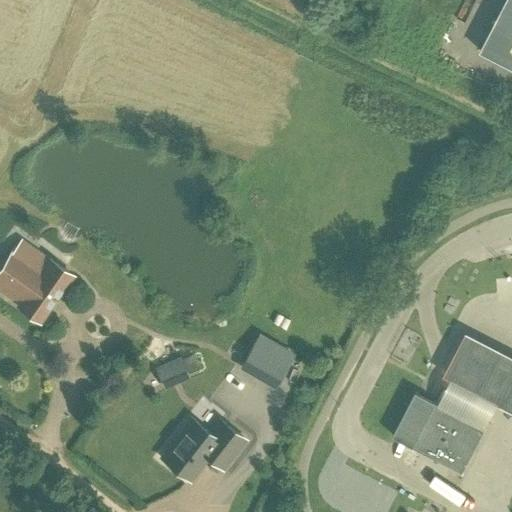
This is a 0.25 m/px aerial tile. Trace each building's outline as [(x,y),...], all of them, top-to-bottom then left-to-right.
[(511,0),(506,0),(479,52),(511,68),(511,0)] [(50,260),(42,255),(20,239),(14,248),(0,268),(0,290),(19,304),(18,305),(39,320),(71,275),(50,260)] [(511,240),(493,244),(496,256),(511,253),(511,240)] [(448,363),(445,367),(454,371),(440,397),(487,421),(491,411),(500,395),(511,402),(511,346),(475,327),(469,324),(448,363)] [(163,390),(191,378),(181,356),(154,367),(163,390)] [(464,466),(487,422),(487,421),(440,397),(418,385),(395,430),(464,466)] [(210,432),(192,418),(161,457),(190,480),(208,457),(222,468),(245,439),(220,420),(210,432)]
